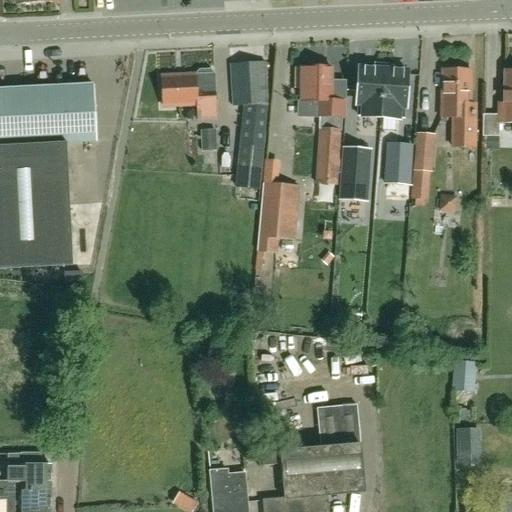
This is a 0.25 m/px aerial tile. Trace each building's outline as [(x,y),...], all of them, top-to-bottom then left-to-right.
[(233,108),(245,107),(237,188),(260,191),(268,106),(265,63),(230,65),(233,108)] [(320,118),(341,118),(343,118),(344,103),(345,83),(332,83),(332,69),(306,68),(306,70),(300,69),(296,73),(296,82),(299,86),(299,88),(302,88),(302,103),(320,104),(320,118)] [(383,122),(385,70),(376,70),(376,74),(360,74),(360,110),(361,110),(361,122),(383,122)] [(385,70),(383,122),(406,123),(406,111),(408,111),(408,75),(393,74),(394,70),(385,70)] [(216,106),(215,76),(213,76),(213,74),(211,71),(200,72),(198,74),(198,77),(162,78),(163,107),(197,106),(197,107),(216,106)] [(440,106),(440,120),(450,121),(450,149),(476,150),(477,105),(471,105),(471,72),(442,71),(442,106),(440,106)] [(483,116),(483,137),(499,137),(499,125),(511,124),(511,73),(505,73),(504,106),(499,106),(499,116),(483,116)] [(96,86),(0,91),(0,269),(76,265),(69,144),(99,143),(96,86)] [(193,122),(191,140),(204,141),(205,123),(193,122)] [(338,163),(340,132),(318,131),(316,162),(316,183),(337,184),(338,163)] [(413,172),(414,172),(432,174),(435,136),(416,134),(413,172)] [(410,187),(413,145),(386,144),(383,185),(387,186),(385,204),(407,205),(408,187),(410,187)] [(365,201),(369,151),(344,149),(340,200),(365,201)] [(275,185),(263,184),(259,238),(293,241),(298,187),(275,185)] [(430,189),(431,211),(448,210),(446,188),(430,189)] [(81,283),(81,273),(64,274),(65,284),(81,283)] [(302,314),(318,303),(310,292),(294,303),(302,314)] [(328,511),(327,496),(366,493),(358,405),(316,409),(320,449),(262,454),(264,467),(282,466),(285,499),(264,501),(265,511),(328,511)] [(0,490),(51,492),(51,466),(22,466),(22,468),(8,468),(8,483),(0,482),(0,490)] [(227,475),(227,471),(211,472),(213,511),(248,511),(245,474),(227,475)] [(50,511),(51,492),(0,490),(0,500),(6,500),(6,511),(50,511)] [(179,494),(172,505),(183,511),(193,511),(198,504),(179,494)] [(511,511),(511,496),(502,497),(502,511),(511,511)]
